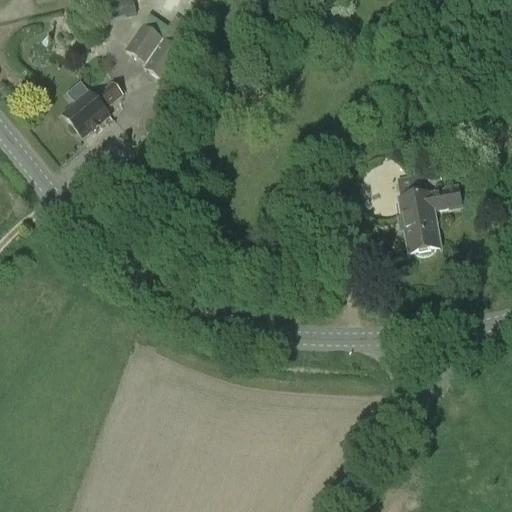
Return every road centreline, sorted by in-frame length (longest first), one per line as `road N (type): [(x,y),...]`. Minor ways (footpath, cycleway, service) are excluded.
road 1 (tertiary): [(0,131),(115,265),(180,311),(256,336),(385,342)]
road 2 (tertiary): [(333,511),(410,403)]
road 3 (tertiary): [(410,403),(504,322)]
road 4 (tertiary): [(385,342),(504,322)]
